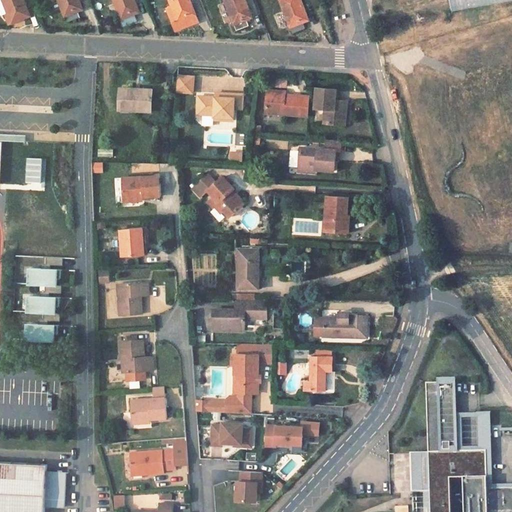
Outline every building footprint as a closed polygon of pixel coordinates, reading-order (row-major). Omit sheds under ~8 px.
[(6,0),(0,2),(0,14),(3,23),(33,14),(29,6),(11,13),(6,0)] [(26,0),(6,0),(11,13),(29,6),(26,0)] [(81,0),(60,0),(70,23),(84,17),(81,10),(85,8),(81,0)] [(135,0),(115,0),(126,25),(139,19),(136,12),(140,11),(135,0)] [(191,0),(170,0),(183,28),(201,20),(191,0)] [(245,0),(225,0),(240,31),(252,26),(249,19),(254,17),(245,0)] [(302,0),(282,0),(296,33),(309,28),(305,21),(310,19),(302,0)] [(511,0),(449,0),(451,11),(511,0)] [(176,93),(194,93),(195,74),(176,73),(176,93)] [(287,87),(288,78),(278,76),(276,86),(287,87)] [(341,88),(320,86),(319,108),(329,109),(329,122),(353,123),(354,112),(351,112),(352,99),(341,98),(341,88)] [(153,89),(121,87),(119,109),(152,111),(153,89)] [(276,90),(268,89),(268,107),(283,108),(283,113),(308,115),(309,95),(286,94),(277,93),(276,90)] [(246,93),(230,92),(229,97),(218,96),(201,95),(200,106),(205,107),(205,113),(217,114),(217,118),(236,120),(237,107),(245,108),(246,93)] [(325,146),(300,144),(299,166),(318,167),(335,167),(337,146),(340,147),(341,137),(326,136),(325,146)] [(230,150),(230,159),(243,160),(243,150),(230,150)] [(102,163),(93,163),(94,172),(103,171),(102,163)] [(212,172),(200,181),(207,190),(209,188),(219,180),(212,172)] [(225,207),(231,215),(249,200),(227,174),(219,180),(209,188),(213,193),(225,207)] [(161,178),(122,182),(124,202),(163,199),(161,178)] [(196,185),(202,194),(207,190),(200,181),(196,185)] [(213,193),(207,198),(219,212),(225,207),(213,193)] [(349,196),(328,194),(325,229),(344,231),(345,214),(348,214),(349,196)] [(144,201),(124,202),(124,209),(145,208),(144,201)] [(145,229),(123,229),(126,257),(146,257),(146,253),(145,240),(145,229)] [(259,248),(234,247),(234,268),(239,268),(239,286),(258,286),(259,248)] [(65,259),(50,259),(49,266),(53,266),(64,267),(65,259)] [(53,270),(45,269),(33,269),(32,285),(48,286),(48,293),(51,293),(63,294),(63,287),(59,287),(60,270),(53,270)] [(112,273),(103,274),(104,282),(113,281),(112,273)] [(150,283),(123,285),(124,299),(118,299),(120,317),(145,316),(143,301),(152,301),(150,283)] [(51,297),(44,297),(31,296),(30,312),(46,313),(46,321),(49,321),(61,322),(61,314),(58,314),(58,298),(51,297)] [(271,298),(242,298),(243,306),(221,306),(220,327),(249,327),(249,314),(271,314),(271,298)] [(340,315),(324,314),(323,332),(368,333),(368,312),(351,312),(351,308),(341,308),(340,315)] [(49,325),(42,324),(29,324),(29,340),(56,341),(57,325),(49,325)] [(143,339),(121,341),(122,358),(127,357),(129,372),(156,370),(154,353),(145,354),(143,339)] [(261,344),(238,343),(238,351),(261,352),(261,344)] [(241,370),(241,390),(242,390),(242,394),(242,398),(258,398),(258,391),(261,391),(261,358),(276,359),(276,344),(261,344),(261,352),(238,351),(237,371),(241,370)] [(335,367),(335,352),(333,352),(333,345),(320,345),(320,351),(313,351),(313,386),(329,387),(329,367),(335,367)] [(287,374),(287,361),(278,361),(277,374),(287,374)] [(455,450),(454,384),(427,385),(429,493),(416,494),(415,511),(483,511),(483,450),(455,450)] [(329,387),(313,386),(306,386),(306,396),(329,397),(329,387)] [(154,389),(151,389),(152,398),(130,399),(132,419),(151,418),(168,417),(167,388),(154,389)] [(242,398),(242,394),(231,394),(231,398),(198,397),(198,407),(254,410),(254,399),(242,399),(242,398)] [(236,443),(253,444),(253,427),(244,426),(244,421),(225,420),(225,423),(214,422),(213,443),(224,443),(224,440),(236,441),(236,443)] [(278,443),(278,439),(303,441),(305,423),(269,421),(267,442),(278,443)] [(177,440),(176,449),(178,466),(189,465),(188,439),(177,440)] [(176,449),(135,453),(137,469),(151,468),(152,474),(169,474),(169,471),(179,471),(178,466),(176,449)] [(45,511),(46,503),(65,503),(66,469),(47,469),(47,464),(0,462),(0,511),(45,511)] [(256,500),(257,489),(263,489),(264,469),(243,469),(243,480),(239,479),(238,499),(256,500)] [(125,493),(114,494),(114,506),(126,506),(125,493)] [(159,502),(158,510),(135,509),(135,511),(173,511),(174,503),(159,502)]
